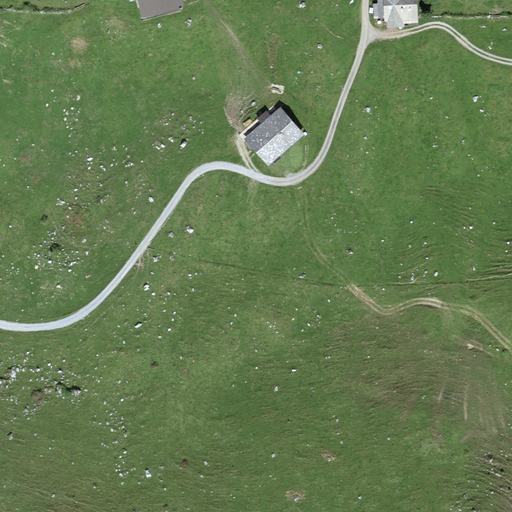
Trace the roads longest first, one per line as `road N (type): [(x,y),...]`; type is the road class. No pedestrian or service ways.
road 1 (track): [(0,321),(46,323),(80,313),(118,280),(188,179),(216,167),(298,176),(314,165),(361,47),(369,0)]
road 2 (track): [(511,63),(467,50),(443,26),(389,36),(365,23)]
